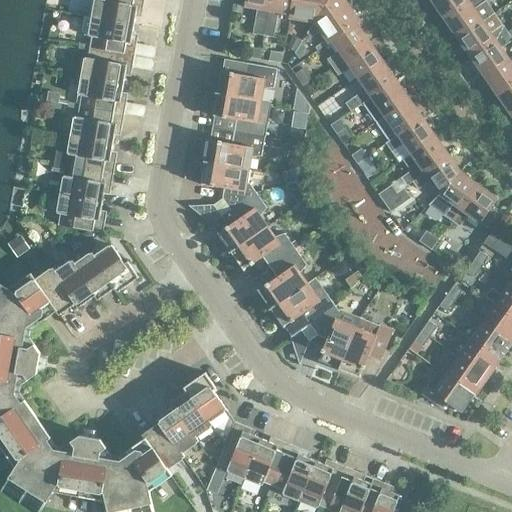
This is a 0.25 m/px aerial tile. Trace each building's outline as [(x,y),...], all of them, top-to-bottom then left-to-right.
[(96,0),(93,19),(134,26),(137,12),(143,13),(144,0),(98,0),(99,0),(97,0),(96,0)] [(264,36),(270,0),(246,0),(245,8),(259,10),(254,35),(264,36)] [(294,0),(270,0),(264,36),(273,38),(277,13),(290,15),(291,16),(294,0)] [(294,0),(291,16),(290,15),(289,19),(314,24),(307,34),(310,39),(320,32),(329,44),(332,42),(331,41),(357,23),(357,25),(361,22),(345,0),(294,0)] [(433,0),(432,1),(445,20),(473,0),(433,0)] [(458,39),(494,14),(486,2),(484,0),(473,0),(445,20),(458,39)] [(494,14),(458,39),(471,58),(507,33),(502,26),(494,14)] [(90,49),(135,56),(138,41),(132,40),(134,26),(93,19),(93,20),(83,19),(80,33),(90,35),(90,37),(92,38),(90,49)] [(331,41),(332,42),(339,53),(328,60),(334,68),(370,42),(357,25),(357,23),(331,41)] [(511,40),(511,39),(507,33),(471,58),(485,77),(510,60),(502,48),(511,40)] [(287,48),(295,53),(302,41),(293,36),(287,48)] [(350,67),(358,79),(383,62),(370,42),(334,68),(339,75),(350,67)] [(260,60),(261,50),(251,48),(250,58),(260,60)] [(82,78),(124,85),(126,71),(132,72),(135,56),(90,49),(89,59),(86,59),(82,78)] [(511,63),(510,60),(485,77),(498,96),(511,86),(511,63)] [(366,91),(355,98),(346,105),(351,112),(363,104),(397,81),(383,62),(358,79),(366,91)] [(222,72),(218,94),(262,102),(264,89),(274,89),(278,69),(253,65),(251,78),(234,75),(234,74),(222,72)] [(303,87),(314,79),(306,67),(295,75),(303,87)] [(80,108),(124,115),(127,100),(121,99),(124,85),(82,78),(79,97),(82,97),(80,108)] [(377,123),(410,100),(397,81),(363,104),(377,123)] [(313,82),(304,88),(310,97),(319,91),(313,82)] [(511,86),(498,96),(511,116),(511,86)] [(241,134),(265,138),(269,119),(271,104),(262,102),(218,94),(213,117),(226,119),(243,122),(241,134)] [(410,100),(377,123),(390,142),(423,119),(410,100)] [(72,137),(113,144),(116,130),(122,131),(124,115),(80,108),(78,118),(75,118),(72,137)] [(343,145),(353,138),(340,119),(330,126),(343,145)] [(403,144),(411,155),(436,138),(423,119),(390,142),(387,144),(392,151),(403,144)] [(262,157),(265,138),(241,134),(239,146),(222,143),(222,142),(209,140),(205,163),(250,171),(252,158),(262,157)] [(54,164),(114,175),(117,159),(111,158),(113,144),(72,137),(69,153),(56,151),(54,164)] [(436,138),(411,155),(403,161),(411,172),(402,179),(407,187),(413,182),(450,157),(436,138)] [(279,141),(266,139),(265,146),(277,148),(279,141)] [(357,164),(367,158),(361,149),(351,156),(357,164)] [(357,164),(364,175),(374,167),(367,157),(367,158),(357,164)] [(450,157),(413,182),(418,190),(430,182),(439,195),(461,174),(450,157)] [(247,183),(250,171),(205,163),(201,186),(214,188),(214,187),(231,190),(230,199),(236,207),(256,193),(250,185),(247,183)] [(61,196),(103,203),(105,189),(111,190),(114,175),(54,164),(52,176),(65,178),(61,196)] [(453,221),(478,185),(461,174),(439,195),(429,205),(445,216),(453,221)] [(478,185),(453,221),(460,226),(468,215),(486,229),(497,213),(491,209),(498,199),(478,185)] [(384,203),(396,194),(391,186),(378,195),(384,203)] [(404,189),(396,194),(384,203),(391,212),(410,198),(404,189)] [(267,209),(256,193),(236,207),(243,217),(229,227),(228,227),(218,234),(231,253),(268,227),(260,216),(267,209)] [(103,203),(61,196),(58,215),(61,215),(59,226),(103,234),(106,218),(100,217),(103,203)] [(511,221),(511,216),(505,212),(497,223),(498,224),(497,226),(505,231),(506,229),(507,229),(511,221)] [(275,237),(268,227),(231,253),(244,272),(255,265),(254,264),(268,254),(275,264),(296,250),(285,234),(275,237)] [(419,242),(429,249),(437,239),(426,232),(419,242)] [(499,239),(491,233),(484,244),(492,250),(499,239)] [(28,251),(18,238),(8,245),(18,259),(28,251)] [(61,247),(55,238),(50,242),(56,251),(61,247)] [(91,254),(118,293),(139,278),(128,263),(125,265),(112,246),(95,258),(92,254),(91,254)] [(307,266),(296,250),(275,264),(282,274),(268,284),(257,291),(271,310),(308,284),(300,274),(307,266)] [(473,262),(481,268),(489,257),(480,251),(473,262)] [(118,293),(91,254),(75,265),(73,261),(72,262),(99,301),(115,290),(117,294),(118,293)] [(99,301),(72,262),(56,273),(53,269),(52,270),(79,308),(95,297),(98,301),(99,301)] [(481,268),(473,262),(466,273),(474,278),(481,268)] [(79,308),(52,270),(36,281),(36,280),(36,281),(57,311),(57,312),(59,316),(60,315),(61,316),(76,305),(78,309),(79,308)] [(59,317),(61,316),(60,315),(59,316),(57,312),(57,311),(36,281),(36,280),(31,273),(8,290),(0,284),(0,446),(15,469),(1,490),(35,511),(40,511),(53,492),(106,502),(108,511),(153,511),(149,492),(173,476),(168,469),(167,468),(167,469),(145,438),(145,439),(142,435),(145,439),(127,452),(130,457),(121,463),(100,460),(101,453),(107,449),(100,440),(80,436),(57,452),(53,451),(47,442),(51,439),(25,401),(20,404),(14,395),(14,391),(37,375),(40,354),(34,345),(29,349),(22,348),(26,327),(35,321),(38,325),(56,313),(59,317)] [(308,311),(315,321),(336,307),(325,291),(316,278),(308,284),(271,310),(284,329),(294,322),(294,321),(308,311)] [(447,296),(455,302),(462,292),(454,286),(447,296)] [(511,289),(510,288),(503,297),(491,288),(485,297),(497,305),(511,315),(511,289)] [(401,310),(412,301),(405,292),(394,300),(401,310)] [(455,302),(447,296),(439,307),(447,312),(455,302)] [(87,304),(79,309),(88,325),(96,321),(87,304)] [(511,315),(497,305),(485,323),(511,342),(511,315)] [(345,320),(336,307),(315,321),(322,330),(330,334),(323,350),(322,349),(318,361),(339,370),(356,328),(344,323),(345,320)] [(360,319),(356,328),(339,370),(361,379),(365,367),(371,351),(383,356),(392,332),(360,319)] [(422,331),(430,337),(437,327),(429,322),(422,331)] [(511,342),(485,323),(478,333),(466,324),(460,332),(472,341),(500,360),(511,342)] [(430,337),(422,331),(414,342),(422,348),(430,337)] [(472,341),(460,358),(487,378),(500,360),(472,341)] [(460,358),(447,376),(475,395),(487,378),(460,358)] [(475,395),(447,376),(439,370),(422,395),(442,409),(446,403),(462,413),(475,395)] [(187,392),(212,426),(225,446),(235,422),(206,381),(192,390),(188,386),(184,389),(187,393),(187,392)] [(174,408),(198,442),(196,438),(212,426),(187,392),(187,393),(184,389),(187,393),(170,404),(173,408),(174,408)] [(160,423),(184,458),(184,457),(182,453),(198,442),(174,408),(173,408),(170,404),(173,408),(156,420),(159,424),(160,423)] [(167,468),(168,469),(184,458),(160,423),(159,424),(156,420),(159,424),(142,435),(145,439),(145,438),(167,469),(167,468)] [(245,478),(261,439),(248,434),(250,429),(235,422),(225,446),(218,464),(228,468),(227,471),(245,478)] [(261,439),(245,478),(263,486),(264,483),(274,487),(291,445),(276,439),(274,445),(261,439)] [(291,445),(274,487),(284,491),(283,494),(300,501),(316,462),(303,457),(306,451),(291,445)] [(316,462),(300,501),(318,508),(319,506),(329,510),(346,468),(332,462),(329,468),(316,462)] [(346,468),(329,510),(334,511),(360,511),(374,479),(371,485),(359,480),(361,474),(346,468)] [(374,479),(360,511),(393,511),(400,496),(387,491),(389,485),(374,479)] [(274,489),(270,488),(266,497),(270,499),(274,489)] [(406,511),(407,511),(418,511),(422,507),(413,501),(406,511)]
